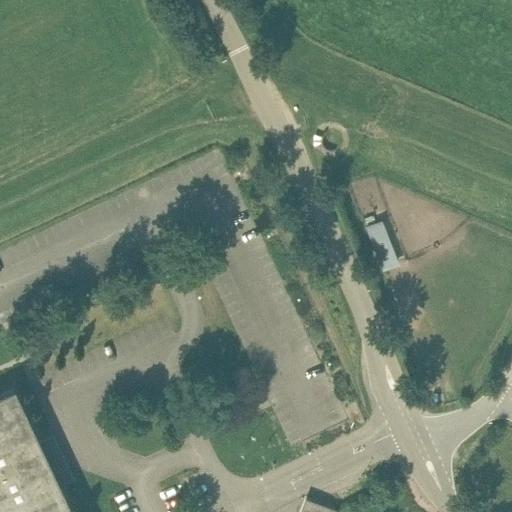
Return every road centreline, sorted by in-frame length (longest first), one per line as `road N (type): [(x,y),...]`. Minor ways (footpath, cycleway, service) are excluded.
road 1 (unclassified): [(424,450),(210,0)]
road 2 (residential): [(424,450),(473,421),(511,365)]
